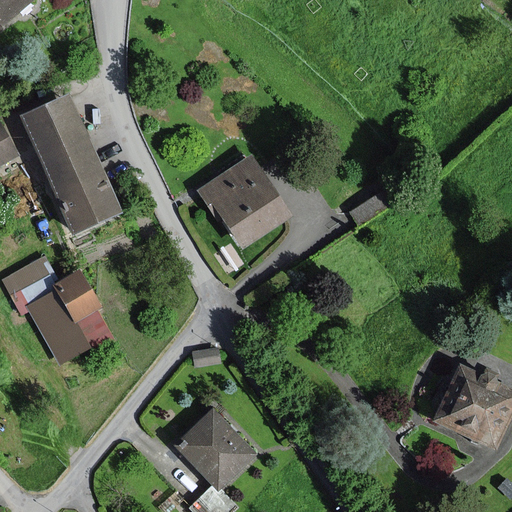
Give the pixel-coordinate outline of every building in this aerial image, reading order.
[(0,0),(0,24),(31,0),(0,0)] [(69,95),(23,115),(74,230),(120,209),(69,95)] [(0,163),(18,154),(0,121),(0,163)] [(243,247),(291,216),(251,156),(199,190),(219,220),(223,217),(243,247)] [(92,348),(113,337),(98,309),(101,308),(80,271),(59,283),(45,257),(4,280),(22,312),(29,308),(61,366),(92,348)] [(218,349),(194,352),(195,366),(219,364),(218,349)] [(495,382),(498,375),(486,369),(482,376),(479,374),(459,365),(447,390),(445,390),(442,390),(440,391),(438,392),(436,394),(434,396),(433,398),(432,400),(432,403),(432,405),(432,408),(433,410),(435,412),(436,413),(432,421),(494,451),(511,414),(511,389),(496,382),(495,382)] [(212,410),(176,445),(218,489),(255,454),(236,434),(224,422),(212,410)] [(511,496),(511,485),(507,480),(499,488),(510,499),(511,496)]
